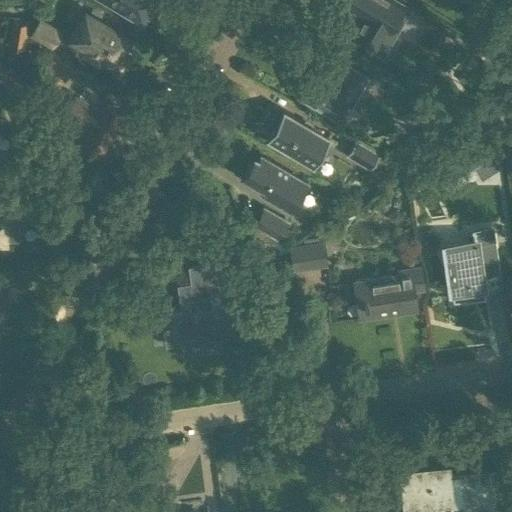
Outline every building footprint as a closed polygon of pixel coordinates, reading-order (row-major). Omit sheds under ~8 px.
[(105,0),(141,21),(146,13),(150,15),(159,0),(105,0)] [(397,0),(346,0),(344,3),(368,18),(364,24),(361,22),(352,38),(382,56),(410,8),(397,0)] [(84,12),(69,38),(84,47),(82,51),(96,59),(98,56),(118,68),(127,54),(125,53),(131,43),(127,40),(128,39),(84,12)] [(41,18),(32,32),(52,44),(61,30),(41,18)] [(11,21),(7,45),(24,48),(27,24),(11,21)] [(50,49),(40,66),(62,78),(71,62),(50,49)] [(306,76),(298,89),(301,91),(299,96),(335,117),(343,105),(351,110),(369,79),(341,63),(329,84),(312,73),(309,78),(306,76)] [(413,86),(425,93),(431,83),(419,76),(413,86)] [(74,96),(64,113),(85,125),(75,142),(85,149),(84,151),(88,153),(89,151),(100,157),(124,116),(99,101),(95,108),(74,96)] [(276,115),(267,130),(270,132),(267,137),(314,165),(329,139),(282,112),(279,117),(276,115)] [(485,130),(487,133),(493,144),(507,135),(499,121),(485,130)] [(444,181),(473,163),(483,177),(496,168),(488,155),(491,153),(481,137),(435,164),(444,181)] [(355,143),(347,155),(371,169),(379,157),(355,143)] [(254,159),(244,176),(273,194),(270,198),(291,210),(307,184),(260,157),(257,161),(254,159)] [(56,203),(41,193),(27,193),(28,207),(56,206),(56,203)] [(264,210),(255,225),(279,239),(288,224),(264,210)] [(0,243),(4,244),(4,238),(13,238),(13,222),(4,223),(3,212),(0,211),(0,243)] [(475,239),(445,243),(452,298),(484,294),(481,270),(496,267),(491,228),(474,230),(475,239)] [(323,241),(290,246),(293,270),(327,265),(323,241)] [(182,312),(163,314),(167,344),(241,334),(237,304),(220,307),(214,264),(189,267),(192,284),(178,286),(182,312)] [(397,274),(354,280),(360,317),(408,310),(405,291),(416,289),(413,268),(397,270),(397,274)] [(448,465),(400,470),(404,506),(451,501),(451,507),(463,506),(463,511),(507,511),(503,469),(449,475),(448,465)]
